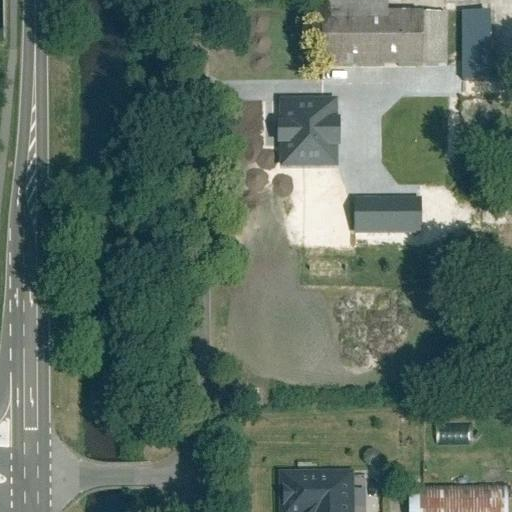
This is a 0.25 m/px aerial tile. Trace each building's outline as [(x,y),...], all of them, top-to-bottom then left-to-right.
[(449,0),(326,0),(326,68),(421,68),(421,156),(450,156),(449,0)] [(495,18),(467,17),(466,82),(494,82),(495,18)] [(356,149),(357,101),(316,100),(316,106),(292,106),(291,157),(310,157),(310,166),(348,166),(348,149),(356,149)] [(348,196),(348,166),(310,166),(310,213),(316,213),(316,228),(322,228),(322,254),(332,254),(332,230),(470,230),(471,197),(403,196),(348,196)] [(348,196),(403,196),(403,167),(348,166),(348,196)] [(255,370),(256,384),(269,383),(268,369),(255,370)] [(457,440),(472,440),(472,430),(441,428),(441,440),(457,440)] [(354,511),(355,480),(288,481),(288,511),(354,511)] [(506,511),(506,490),(411,491),(411,511),(506,511)]
